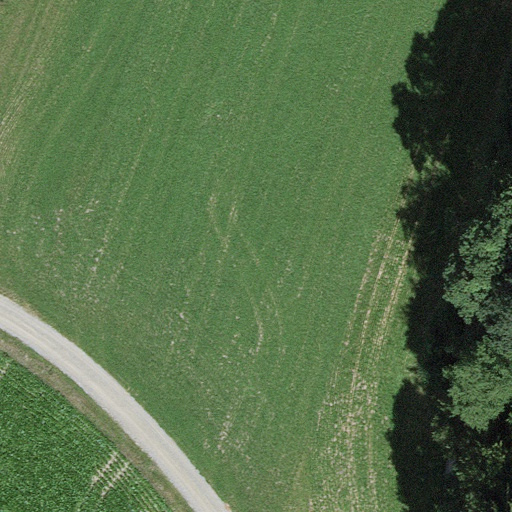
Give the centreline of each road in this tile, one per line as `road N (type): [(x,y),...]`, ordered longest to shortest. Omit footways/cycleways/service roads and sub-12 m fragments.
road 1 (track): [(411,511),(424,334),(511,139)]
road 2 (track): [(207,511),(174,462),(91,381),(0,312)]
